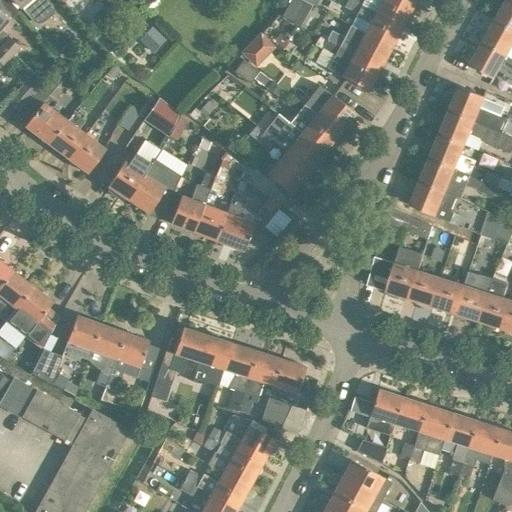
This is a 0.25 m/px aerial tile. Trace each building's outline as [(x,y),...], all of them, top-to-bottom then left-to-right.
[(18,47),(1,31),(19,13),(6,0),(0,0),(0,46),(10,56),(18,47)] [(11,0),(23,12),(33,23),(36,24),(40,24),(43,22),(49,17),(52,14),(53,10),(52,6),(46,0),(11,0)] [(312,6),(300,0),(290,0),(281,18),(300,28),(312,6)] [(355,17),(370,25),(365,34),(391,48),(402,27),(351,0),(349,0),(346,8),(356,14),(355,17)] [(351,0),(402,27),(414,5),(404,0),(351,0)] [(511,1),(509,0),(506,0),(495,21),(511,30),(511,1)] [(483,41),(508,55),(511,47),(511,30),(495,21),(483,41)] [(151,53),(164,40),(151,27),(138,40),(151,53)] [(339,48),(379,70),(391,48),(365,34),(350,27),(343,40),(332,34),(327,42),(339,48)] [(260,33),(241,53),(255,67),(275,48),(260,33)] [(273,43),(282,49),(287,42),(288,40),(279,34),(273,43)] [(322,51),(334,57),(339,48),(327,42),(319,37),(315,44),(324,49),(322,51)] [(494,80),(508,55),(483,41),(469,66),(494,80)] [(0,63),(2,65),(10,56),(0,46),(0,63)] [(379,70),(339,48),(334,57),(327,70),(342,78),(368,91),(379,70)] [(92,49),(77,63),(89,76),(104,62),(92,49)] [(280,90),(271,83),(242,61),(232,74),(248,86),(252,81),(274,98),(280,90)] [(120,71),(113,66),(105,75),(112,80),(120,71)] [(44,82),(54,91),(68,77),(58,68),(44,82)] [(40,76),(35,76),(31,80),(38,86),(44,79),(40,76)] [(38,88),(28,79),(7,103),(16,111),(38,88)] [(338,135),(354,115),(355,115),(319,86),(302,106),(338,135)] [(449,111),(502,133),(508,120),(501,117),(504,108),(485,99),(485,98),(459,87),(449,111)] [(178,116),(157,99),(142,122),(166,137),(178,116)] [(214,108),(209,104),(201,113),(207,117),(214,108)] [(48,145),(65,122),(41,105),(24,127),(48,145)] [(117,125),(127,131),(140,112),(130,105),(117,125)] [(299,135),(323,154),(338,135),(302,106),(288,124),(286,122),(285,124),(299,135)] [(439,135),(465,145),(470,135),(483,140),(483,142),(511,154),(511,151),(511,137),(502,133),(449,111),(439,135)] [(84,137),(65,122),(48,145),(67,160),(84,137)] [(323,154),(299,135),(285,124),(271,142),(285,153),(308,172),(323,154)] [(248,135),(255,140),(261,133),(261,134),(263,132),(255,126),(248,135)] [(265,150),(271,142),(261,134),(261,133),(255,140),(255,141),(265,150)] [(461,155),(465,145),(439,135),(429,158),(455,169),(470,175),(497,187),(501,177),(474,166),(476,161),(461,155)] [(84,137),(67,160),(86,174),(104,151),(84,137)] [(214,145),(212,144),(201,139),(192,157),(204,164),(214,145)] [(209,191),(218,194),(222,195),(235,162),(225,153),(215,177),(209,191)] [(308,172),(285,153),(266,176),(290,195),(308,172)] [(134,155),(127,166),(123,163),(106,188),(127,201),(150,165),(134,155)] [(455,169),(429,158),(420,181),(446,192),(457,197),(460,199),(466,185),(469,186),(469,187),(493,198),(497,187),(470,175),(455,169)] [(148,215),(164,190),(172,194),(180,176),(154,160),(150,165),(127,201),(148,215)] [(204,173),(200,186),(196,185),(189,201),(180,197),(169,224),(192,233),(203,206),(209,191),(215,177),(204,173)] [(245,184),(239,181),(236,190),(242,193),(245,184)] [(435,217),(447,221),(462,228),(466,219),(450,212),(457,197),(446,192),(420,181),(409,206),(435,217)] [(262,207),(272,216),(276,219),(283,211),(269,199),(262,207)] [(243,253),(253,226),(254,225),(252,224),(239,220),(243,209),(229,204),(225,214),(215,242),(243,253)] [(215,242),(225,214),(203,206),(192,233),(215,242)] [(254,225),(253,226),(261,229),(272,216),(262,207),(256,214),(256,215),(252,224),(254,225)] [(488,212),(480,235),(493,240),(501,218),(488,212)] [(432,227),(411,218),(406,231),(428,240),(432,227)] [(423,255),(399,247),(394,264),(385,293),(409,300),(418,271),(423,255)] [(0,286),(12,271),(0,262),(0,286)] [(12,271),(0,286),(0,317),(5,321),(32,287),(12,271)] [(440,278),(418,271),(409,300),(431,307),(440,278)] [(469,272),(464,286),(455,315),(477,322),(488,288),(492,279),(469,272)] [(455,315),(464,286),(440,278),(431,307),(455,315)] [(510,300),(503,298),(507,284),(492,279),(488,288),(477,322),(501,329),(510,300)] [(5,321),(41,350),(58,317),(47,309),(52,303),(32,287),(5,321)] [(511,332),(511,300),(510,300),(501,329),(511,332)] [(66,342),(62,352),(88,361),(92,351),(100,325),(76,316),(67,342),(66,342)] [(100,325),(92,351),(104,356),(100,370),(94,384),(106,388),(124,334),(100,325)] [(181,374),(186,359),(198,363),(207,336),(182,328),(173,355),(167,370),(168,370),(163,383),(173,386),(178,373),(181,374)] [(148,383),(151,372),(140,368),(149,342),(124,334),(106,388),(115,392),(120,377),(121,378),(122,374),(148,383)] [(223,371),(232,344),(207,336),(198,363),(192,382),(197,384),(204,384),(207,383),(217,386),(223,371)] [(232,344),(223,371),(233,374),(228,389),(232,390),(228,404),(229,404),(227,410),(237,412),(256,352),(232,344)] [(32,375),(52,386),(62,358),(44,350),(32,375)] [(256,402),(262,383),(272,386),(280,360),(256,352),(237,412),(247,415),(251,401),(256,402)] [(280,360),(272,386),(296,394),(305,368),(280,360)] [(0,388),(8,379),(0,372),(0,388)] [(0,399),(0,404),(12,412),(65,441),(66,439),(74,444),(35,511),(83,511),(128,432),(93,412),(88,421),(80,417),(81,415),(13,377),(0,399)] [(74,397),(77,387),(67,381),(66,383),(59,379),(56,387),(74,397)] [(115,392),(106,388),(102,399),(111,402),(115,392)] [(377,391),(365,429),(390,436),(394,425),(402,399),(377,391)] [(291,406),(268,399),(261,421),(280,430),(291,406)] [(417,433),(426,407),(402,399),(394,425),(417,433)] [(417,433),(413,446),(408,461),(414,463),(416,463),(416,464),(418,465),(422,451),(437,456),(442,440),(443,441),(451,415),(426,407),(417,433)] [(460,477),(477,423),(451,415),(443,441),(456,445),(451,460),(447,473),(460,477)] [(500,430),(477,423),(460,477),(468,480),(475,461),(487,464),(490,456),(491,456),(500,430)] [(225,431),(223,435),(219,444),(235,452),(260,466),(274,440),(248,427),(241,440),(225,431)] [(209,438),(219,444),(223,435),(213,430),(209,438)] [(511,434),(500,430),(491,456),(511,462),(511,434)] [(203,448),(209,438),(196,432),(191,441),(203,448)] [(219,444),(209,438),(203,448),(215,454),(208,466),(223,474),(248,488),(260,466),(235,452),(219,444)] [(381,464),(386,448),(362,440),(356,451),(381,464)] [(398,458),(408,461),(413,446),(403,443),(398,458)] [(411,472),(414,463),(408,461),(405,470),(411,472)] [(391,483),(383,479),(351,462),(342,479),(374,496),(381,500),(391,483)] [(511,494),(511,476),(503,472),(491,500),(504,507),(511,494)] [(211,497),(236,511),(248,488),(223,474),(217,484),(203,476),(201,479),(189,473),(184,482),(196,488),(211,497)] [(365,511),(374,511),(381,500),(374,496),(342,479),(333,494),(365,511)] [(196,488),(184,482),(180,490),(191,497),(196,488)] [(365,511),(333,494),(324,510),(327,511),(365,511)] [(234,511),(236,511),(211,497),(202,511),(234,511)]
